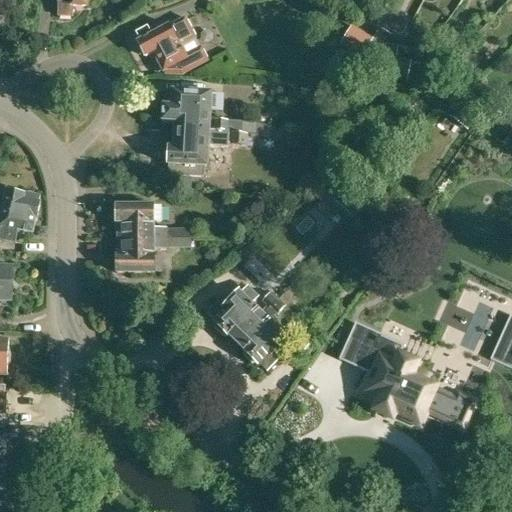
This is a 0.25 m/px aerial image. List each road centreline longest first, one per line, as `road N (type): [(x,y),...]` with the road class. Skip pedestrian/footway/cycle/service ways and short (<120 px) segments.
road 1 (residential): [(356,511),(233,450),(119,376),(79,331)]
road 2 (residential): [(62,163),(95,138),(107,107),(90,70),(27,73),(0,100)]
road 3 (residential): [(79,331),(65,356),(63,511)]
road 4 (residential): [(79,331),(65,301),(62,163)]
